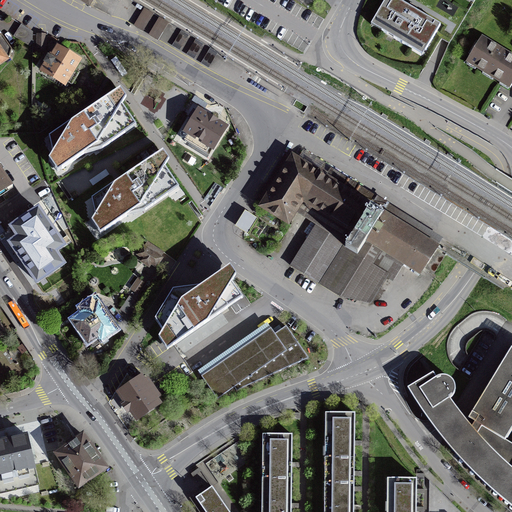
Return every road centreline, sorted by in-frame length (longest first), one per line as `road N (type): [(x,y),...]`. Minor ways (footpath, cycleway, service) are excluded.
road 1 (residential): [(362,373),(332,330),(216,243),(220,213),(279,127)]
road 2 (residential): [(279,127),(142,42),(43,0)]
road 3 (tertiary): [(144,481),(251,413),(362,373)]
road 4 (tertiary): [(511,147),(348,57),(338,36),(349,7)]
road 5 (tertiary): [(362,373),(441,316),(511,210)]
road 6 (residential): [(362,373),(486,511)]
road 7 (unknown): [(0,205),(26,193),(60,242),(60,276),(24,313)]
road 8 (primary): [(0,278),(68,381)]
